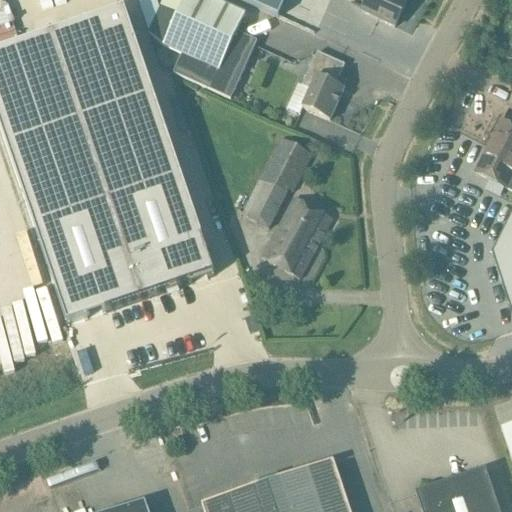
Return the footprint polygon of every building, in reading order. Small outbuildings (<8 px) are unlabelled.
[(244,18),(205,0),(165,0),(147,41),(163,49),(181,57),(172,77),(228,102),(250,52),(232,44),(244,18)] [(235,0),(279,20),(287,0),(235,0)] [(406,3),(399,0),(367,0),(361,14),(394,30),(406,3)] [(125,12),(0,54),(0,129),(68,328),(215,278),(125,12)] [(298,87),(287,110),(299,116),(302,111),(329,124),(344,92),(341,90),(343,86),(342,82),(338,81),(344,67),(317,55),(302,88),(298,87)] [(511,128),(501,123),(488,149),(511,160),(511,128)] [(256,188),(242,218),(270,231),(289,191),(295,194),(313,158),(280,140),(256,188)] [(511,160),(488,149),(475,175),(511,194),(511,160)] [(332,223),(294,201),(262,261),(299,282),(332,223)] [(511,217),(492,257),(511,314),(511,313),(511,217)] [(0,337),(0,344),(57,361),(65,332),(6,316),(0,337)] [(511,428),(501,432),(511,464),(511,428)] [(348,511),(332,463),(273,483),(272,481),(259,485),(260,488),(201,508),(202,511),(348,511)] [(497,511),(485,472),(415,496),(420,511),(497,511)]
